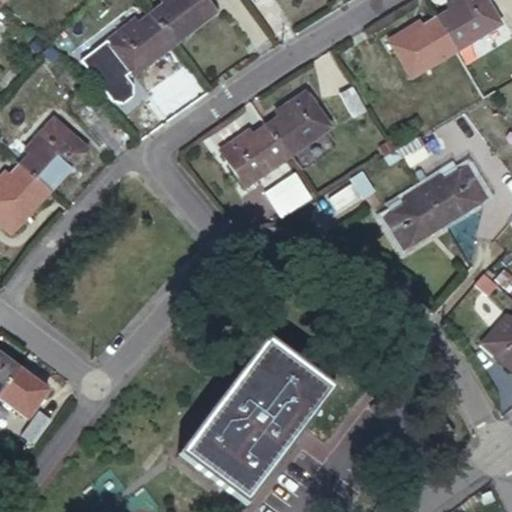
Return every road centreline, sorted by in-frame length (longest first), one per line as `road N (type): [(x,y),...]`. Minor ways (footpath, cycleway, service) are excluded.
road 1 (residential): [(388,0),(158,139)]
road 2 (residential): [(158,139),(117,164),(0,307)]
road 3 (unknown): [(292,511),(397,398),(457,392)]
road 4 (residential): [(413,327),(326,252),(272,245),(229,256)]
road 5 (residential): [(229,256),(166,300),(93,386)]
road 6 (residential): [(93,386),(0,510)]
road 7 (residential): [(490,452),(413,327)]
road 8 (residential): [(158,139),(155,161),(229,256)]
